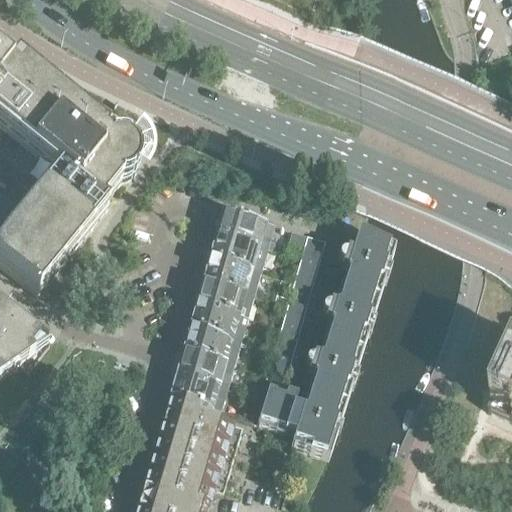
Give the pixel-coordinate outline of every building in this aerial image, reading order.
[(0,130),(58,177),(0,248),(0,270),(22,289),(36,300),(39,297),(49,285),(51,282),(89,236),(106,214),(102,210),(120,188),(121,188),(123,188),(124,187),(125,187),(127,186),(128,185),(129,184),(130,184),(131,183),(132,182),(133,181),(134,180),(135,179),(135,178),(136,177),(137,176),(137,174),(138,173),(138,172),(138,170),(138,169),(138,167),(138,166),(138,165),(149,151),(94,116),(90,113),(25,71),(24,72),(15,64),(9,71),(0,64),(0,130)] [(0,145),(0,239),(48,183),(0,145)] [(267,255),(267,257),(271,258),(274,249),(269,247),(274,232),(222,217),(216,240),(267,255)] [(329,464),(394,254),(368,242),(367,242),(358,238),(352,255),(302,416),(298,414),(293,413),(296,401),(268,392),(256,430),(265,433),(275,436),(276,436),(277,433),(284,435),(283,439),(284,439),(289,441),(289,440),(291,441),(294,442),(293,442),(290,452),(302,455),(303,456),(304,452),(310,453),(308,457),(326,463),(329,464)] [(288,247),(302,252),(304,242),(291,238),(288,247)] [(216,240),(209,264),(261,278),(267,257),(267,255),(216,240)] [(321,259),(325,247),(306,242),(303,254),(321,259)] [(318,270),(321,259),(303,254),(300,265),(318,270)] [(209,264),(203,287),(254,302),(261,278),(209,264)] [(315,282),(318,270),(300,265),(296,277),(315,282)] [(291,288),(294,278),(285,275),(282,286),(291,288)] [(311,294),(315,282),(296,277),(293,289),(311,294)] [(203,287),(196,310),(247,325),(254,302),(203,287)] [(308,305),(311,294),(293,289),(290,300),(308,305)] [(268,300),(259,298),(257,304),(266,307),(268,300)] [(305,317),(308,305),(290,300),(286,312),(305,317)] [(196,310),(190,333),(241,348),(247,325),(196,310)] [(49,351),(2,313),(0,311),(0,382),(18,371),(27,378),(49,351)] [(301,329),(305,317),(286,312),(283,324),(301,329)] [(298,340),(301,329),(283,324),(280,335),(298,340)] [(241,348),(190,333),(183,356),(234,371),(241,348)] [(295,352),(298,340),(280,335),(276,347),(295,352)] [(291,364),(295,352),(276,347),(273,358),(291,364)] [(183,356),(177,379),(227,394),(234,371),(183,356)] [(288,375),(291,364),(273,358),(270,370),(288,375)] [(511,362),(488,416),(511,426),(511,362)] [(285,387),(287,380),(288,375),(270,370),(266,382),(285,387)] [(220,419),(227,394),(177,379),(170,403),(220,419)] [(267,388),(255,385),(251,401),(262,404),(267,388)] [(223,498),(241,436),(241,435),(218,428),(220,419),(170,403),(144,496),(140,508),(139,511),(208,511),(213,498),(222,501),(223,498)] [(245,419),(243,426),(253,429),(255,422),(245,419)]
